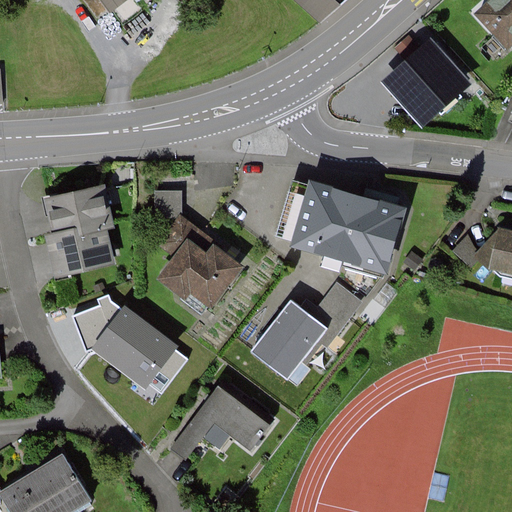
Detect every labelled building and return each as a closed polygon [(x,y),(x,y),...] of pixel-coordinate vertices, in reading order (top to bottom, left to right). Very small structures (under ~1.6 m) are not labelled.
[(99,0),(110,13),(126,0),(99,0)] [(511,0),(486,0),(473,11),(507,52),(511,48),(511,0)] [(433,39),(380,86),(416,133),(473,86),(433,39)] [(409,209),(304,184),(287,252),(392,277),(409,209)] [(54,239),(103,230),(109,229),(102,191),(47,201),(54,239)] [(489,268),(511,273),(511,231),(498,228),(489,268)] [(103,230),(54,239),(50,239),(57,276),(110,266),(103,230)] [(189,246),(161,283),(185,301),(192,292),(211,306),(237,272),(210,251),(205,257),(189,246)] [(300,288),(260,339),(312,379),(372,297),(348,278),(325,308),(300,288)] [(173,353),(124,315),(99,347),(147,385),(173,353)] [(211,386),(169,444),(192,460),(214,429),(246,452),(265,426),(211,386)] [(0,511),(90,511),(91,511),(63,464),(0,493),(0,511)]
